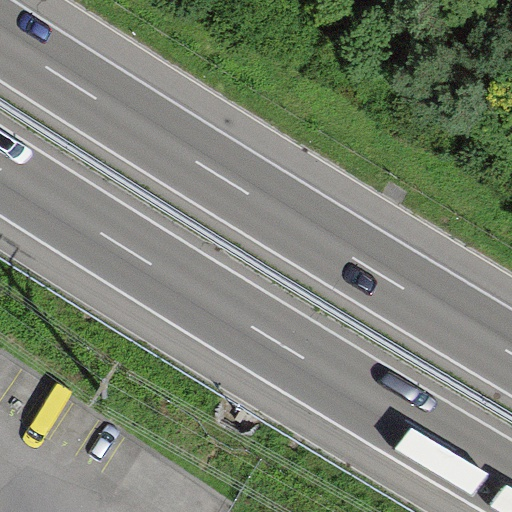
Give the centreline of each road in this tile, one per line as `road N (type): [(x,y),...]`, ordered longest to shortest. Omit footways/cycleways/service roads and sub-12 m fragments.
road 1 (motorway): [(511,350),(0,35)]
road 2 (motorway): [(0,171),(511,485)]
